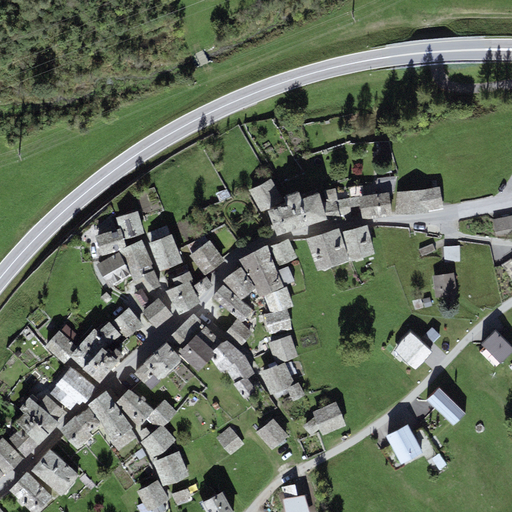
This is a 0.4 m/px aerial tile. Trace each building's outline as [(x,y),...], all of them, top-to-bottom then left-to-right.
[(376,178),(378,194),(389,193),(394,193),(397,176),(376,178)] [(283,201),(270,179),(250,191),(262,213),(283,201)] [(338,200),(336,201),(340,216),(340,218),(349,217),(349,221),(391,216),(389,193),(378,194),(364,196),(363,186),(349,188),(350,198),(338,200)] [(396,192),(395,214),(429,213),(429,211),(443,209),(440,187),(396,192)] [(334,188),(319,193),(328,220),(340,216),(336,201),(338,200),(334,188)] [(328,220),(319,193),(301,199),(299,193),(291,195),(302,228),(328,220)] [(295,231),(302,228),(291,195),(284,198),(286,205),(268,212),(276,237),(295,231)] [(144,234),(138,212),(114,218),(117,229),(120,228),(124,239),(144,234)] [(511,215),(490,219),(494,237),(511,233),(511,215)] [(150,243),(170,235),(167,225),(147,233),(150,243)] [(374,254),(367,225),(342,232),(350,261),(374,254)] [(117,229),(95,236),(101,255),(126,247),(124,239),(120,228),(117,229)] [(349,261),(339,228),(306,239),(316,271),(349,261)] [(182,263),(171,235),(170,235),(150,243),(149,243),(159,271),(182,263)] [(187,245),(192,254),(208,241),(204,236),(197,238),(198,240),(187,245)] [(288,239),(268,248),(275,267),(297,258),(288,239)] [(119,251),(118,253),(131,275),(133,281),(127,284),(130,296),(133,294),(141,289),(145,295),(161,286),(150,265),(153,264),(141,240),(119,251)] [(225,262),(209,241),(208,241),(192,254),(190,255),(205,276),(225,262)] [(433,244),(419,250),(422,257),(435,251),(433,244)] [(268,248),(268,245),(240,259),(242,263),(251,278),(275,267),(268,248)] [(459,245),(443,247),(444,263),(461,262),(459,245)] [(131,275),(118,253),(96,265),(108,287),(131,275)] [(511,258),(502,266),(511,280),(511,258)] [(256,288),(241,267),(225,282),(241,300),(256,288)] [(275,267),(251,278),(256,288),(260,297),(283,287),(276,270),(275,267)] [(280,271),(285,287),(294,284),(289,268),(280,271)] [(175,287),(166,291),(179,315),(200,303),(189,281),(192,279),(189,271),(171,279),(175,287)] [(457,295),(453,273),(432,276),(436,299),(457,295)] [(213,286),(206,277),(194,286),(200,295),(213,286)] [(241,300),(223,285),(212,298),(236,320),(241,324),(252,310),(241,300)] [(156,329),(173,315),(159,298),(150,303),(145,295),(141,289),(133,294),(142,308),(143,310),(142,312),(156,329)] [(286,289),(262,297),(268,312),(292,304),(286,289)] [(432,306),(429,297),(422,299),(424,308),(432,306)] [(128,308),(110,324),(121,335),(125,339),(143,325),(128,308)] [(286,310),(263,315),(268,334),(290,328),(286,310)] [(205,325),(193,313),(183,324),(172,335),(184,347),(195,335),(213,351),(222,341),(205,326),(205,325)] [(241,324),(236,320),(223,336),(228,340),(231,337),(241,346),(252,332),(241,324)] [(88,335),(102,348),(121,335),(110,324),(109,322),(98,332),(94,329),(88,335)] [(60,332),(73,343),(78,337),(66,326),(60,332)] [(440,336),(432,327),(419,340),(427,348),(440,336)] [(59,331),(45,347),(64,364),(70,357),(78,348),(77,347),(73,343),(60,332),(59,331)] [(419,340),(410,332),(394,350),(416,371),(432,353),(427,348),(419,340)] [(511,353),(511,348),(495,332),(482,345),(501,364),(511,353)] [(82,369),(102,348),(88,335),(77,347),(78,348),(70,357),(82,369)] [(213,351),(195,335),(184,347),(178,353),(199,372),(210,359),(215,354),(212,352),(213,351)] [(268,343),(276,364),(297,357),(290,336),(290,335),(268,343)] [(245,357),(227,341),(223,343),(222,341),(213,351),(212,352),(215,354),(210,359),(221,373),(226,369),(234,384),(247,378),(255,374),(245,357)] [(182,360),(166,343),(144,364),(154,375),(159,380),(182,360)] [(118,363),(102,348),(82,369),(98,384),(118,363)] [(295,384),(284,363),(277,367),(276,365),(267,370),(266,367),(258,371),(271,396),(273,395),(295,384)] [(154,375),(144,364),(134,372),(143,384),(154,375)] [(97,389),(70,367),(55,385),(56,385),(77,403),(80,405),(82,402),(85,404),(97,389)] [(258,392),(247,378),(234,384),(233,385),(244,400),(258,392)] [(298,382),(295,384),(273,395),(282,408),(305,396),(298,382)] [(67,413),(77,403),(56,385),(47,396),(67,413)] [(129,389),(116,403),(137,427),(146,419),(157,429),(161,426),(163,428),(164,426),(177,412),(164,400),(154,411),(129,389)] [(466,414),(439,389),(426,401),(453,427),(466,414)] [(106,391),(88,406),(100,424),(113,442),(111,444),(118,452),(136,438),(131,429),(133,428),(106,391)] [(47,396),(38,405),(59,424),(67,413),(47,396)] [(38,405),(29,397),(19,409),(23,413),(25,412),(36,422),(35,423),(49,435),(59,424),(38,405)] [(311,436),(318,429),(322,437),(346,426),(336,402),(311,413),(313,417),(302,427),(311,436)] [(100,424),(88,406),(80,414),(77,418),(89,433),(100,424)] [(23,413),(15,422),(22,429),(39,445),(49,435),(35,423),(36,422),(25,412),(23,413)] [(89,433),(77,418),(69,425),(61,432),(77,450),(92,436),(89,433)] [(272,419),(255,432),(270,451),(287,438),(272,419)] [(408,425),(386,436),(401,464),(423,453),(418,444),(413,435),(408,425)] [(152,460),(176,441),(164,426),(163,428),(161,426),(157,429),(150,434),(146,427),(137,432),(143,441),(140,443),(152,460)] [(231,428),(218,438),(231,455),(244,445),(231,428)] [(39,445),(22,429),(19,433),(17,431),(6,442),(23,458),(24,459),(39,445)] [(6,442),(2,438),(0,439),(0,470),(4,475),(5,476),(23,458),(6,442)] [(79,476),(49,450),(31,471),(61,497),(79,476)] [(180,452),(153,462),(162,487),(189,477),(180,452)] [(447,465),(439,454),(432,460),(439,470),(447,465)] [(38,511),(53,498),(27,472),(8,491),(29,511),(38,511)] [(156,481),(136,490),(146,511),(166,501),(156,481)] [(294,485),(282,487),(284,500),(297,497),(294,485)] [(187,488),(172,494),(178,507),(192,501),(187,488)] [(232,511),(222,492),(201,504),(204,511),(232,511)]
